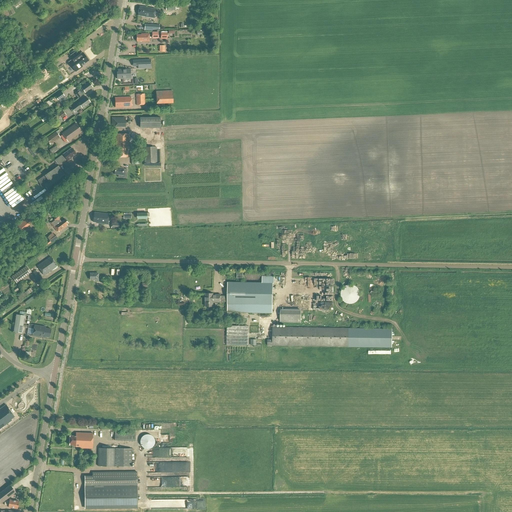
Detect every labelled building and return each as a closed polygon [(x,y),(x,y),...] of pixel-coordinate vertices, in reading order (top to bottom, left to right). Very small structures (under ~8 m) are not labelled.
[(166,3),(166,11),(176,11),(176,8),(176,3),(166,3)] [(10,16),(15,13),(11,7),(7,10),(6,10),(9,15),(10,16)] [(140,7),(138,16),(154,19),(155,9),(140,7)] [(6,10),(7,10),(5,8),(0,10),(0,11),(4,18),(9,15),(6,10)] [(136,35),(136,42),(142,42),(142,43),(149,43),(149,34),(141,34),(141,35),(136,35)] [(83,53),(80,54),(78,51),(71,56),(73,60),(69,63),(75,72),(82,67),(82,66),(88,60),(83,53)] [(117,73),(117,80),(124,79),(131,79),(130,69),(118,70),(118,73),(117,73)] [(85,93),(92,88),(89,83),(77,91),(78,93),(76,95),(78,98),(81,96),(81,95),(85,93)] [(153,91),(154,104),(172,103),(171,90),(153,91)] [(136,105),(145,105),(144,94),(136,95),(136,105)] [(90,103),(86,97),(71,108),(74,113),(81,108),(82,109),(90,103)] [(132,108),(131,97),(115,98),(116,108),(132,108)] [(63,111),(58,115),(58,114),(53,118),(57,122),(61,119),(66,115),(63,111)] [(124,126),(124,117),(111,118),(111,127),(124,126)] [(159,128),(159,117),(136,117),(136,128),(159,128)] [(81,130),(76,124),(62,134),(68,142),(80,133),(79,132),(81,130)] [(60,138),(56,132),(46,139),(50,145),(60,138)] [(130,158),(130,134),(116,134),(116,158),(130,158)] [(156,163),(156,147),(144,148),(145,163),(156,163)] [(76,155),(71,148),(63,155),(55,160),(58,165),(66,159),(68,162),(72,159),(71,158),(76,155)] [(44,185),(48,192),(67,179),(58,166),(50,172),(37,181),(41,185),(42,185),(43,186),(44,185)] [(115,168),(114,175),(118,175),(118,177),(126,179),(127,172),(127,170),(124,169),(115,168)] [(8,179),(0,184),(0,193),(0,194),(5,200),(17,193),(8,179)] [(108,225),(109,215),(94,213),(93,222),(97,223),(97,224),(108,225)] [(59,232),(67,226),(67,225),(68,224),(65,220),(61,222),(59,220),(59,217),(55,216),(55,220),(56,220),(58,223),(53,227),(56,231),(57,230),(59,232)] [(51,243),(58,238),(56,235),(48,240),(51,243)] [(55,264),(51,257),(37,266),(44,276),(56,268),(54,265),(55,264)] [(17,283),(31,273),(26,267),(12,277),(17,283)] [(272,313),(273,284),(273,282),(274,282),(274,277),(263,277),(262,283),(228,283),(227,296),(221,296),(221,295),(214,295),(214,294),(205,294),(205,307),(213,307),(213,303),(221,303),(221,302),(227,302),(227,312),(272,313)] [(341,292),(341,295),(341,297),(342,299),(343,301),(345,303),(348,304),(350,304),(353,304),(355,303),(357,301),(359,299),(359,297),(360,295),(359,292),(359,290),(357,288),(355,286),(353,285),(350,285),(348,285),(345,286),(343,288),(342,290),(341,292)] [(85,286),(85,293),(90,293),(90,294),(94,294),(94,295),(99,295),(99,293),(102,293),(103,286),(85,286)] [(301,323),(301,308),(293,308),(280,308),(280,323),(301,323)] [(22,334),(25,316),(26,316),(26,314),(31,315),(31,310),(27,309),(26,312),(20,311),(20,315),(16,314),(14,332),(22,334)] [(45,337),(50,338),(51,330),(45,328),(46,327),(35,325),(32,336),(45,338),(45,337)] [(247,345),(247,326),(229,326),(229,327),(225,327),(225,345),(247,345)] [(267,340),(267,346),(392,348),(392,329),(272,327),(272,340),(267,340)] [(11,420),(14,417),(6,405),(0,409),(0,428),(11,421),(11,420)] [(115,432),(114,441),(135,441),(135,432),(120,432),(115,432)] [(76,436),(70,436),(69,445),(74,445),(73,447),(80,447),(80,448),(92,449),(93,434),(76,433),(76,436)] [(146,435),(144,435),(143,436),(142,437),(141,439),(140,440),(140,442),(140,443),(140,444),(141,446),(142,447),(143,448),(145,449),(147,449),(148,449),(150,449),(151,448),(152,447),(153,446),(154,445),(154,443),(155,441),(154,440),(154,438),(153,437),(151,436),(150,435),(149,435),(147,434),(146,435)] [(98,448),(98,466),(132,467),(132,449),(98,448)] [(92,476),(84,476),(84,508),(137,508),(137,472),(92,472),(92,476)] [(175,481),(175,487),(188,486),(188,477),(173,478),(173,481),(175,481)] [(0,504),(6,500),(15,493),(10,485),(0,492),(0,504)] [(8,507),(18,509),(19,501),(9,500),(9,501),(7,500),(5,502),(4,505),(8,506),(8,507)]
